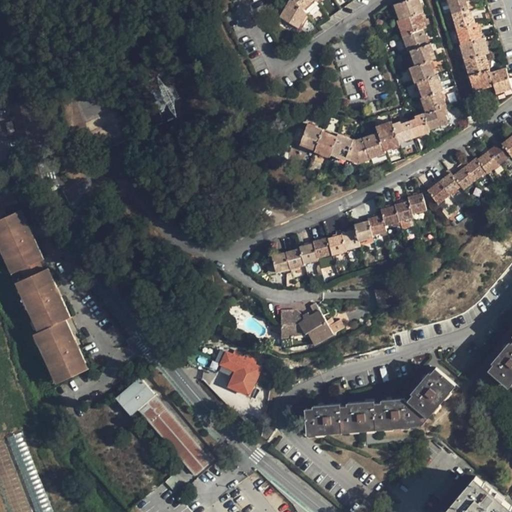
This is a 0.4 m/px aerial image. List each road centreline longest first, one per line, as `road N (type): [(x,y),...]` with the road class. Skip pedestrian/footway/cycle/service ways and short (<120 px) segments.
road 1 (residential): [(385,511),(296,439),(285,404),(296,387),(486,325),(511,295)]
road 2 (tertiary): [(64,212),(142,330),(217,421),(324,511)]
road 3 (residential): [(234,252),(388,185),(511,101)]
road 4 (residential): [(64,212),(119,177),(191,254),(234,252)]
road 5 (tertiary): [(0,33),(15,97),(64,212)]
road 6 (residential): [(248,14),(286,76),(346,34)]
